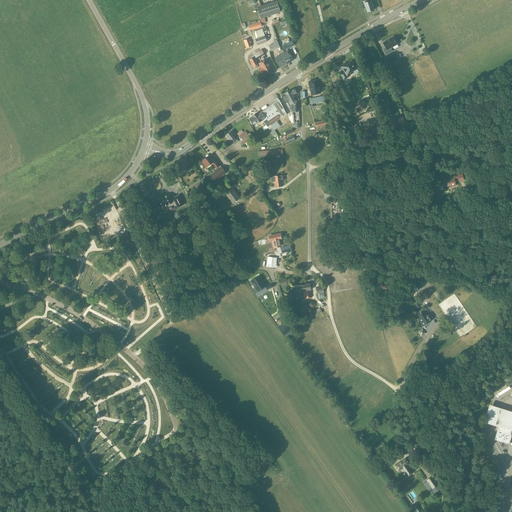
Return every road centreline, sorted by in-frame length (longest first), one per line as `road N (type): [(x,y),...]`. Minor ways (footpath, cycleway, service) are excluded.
road 1 (track): [(308,169),(383,152),(424,125),(511,96)]
road 2 (unclassified): [(309,263),(297,72)]
road 3 (tertiary): [(143,147),(175,153),(297,72)]
road 4 (tertiary): [(0,245),(113,189),(143,147)]
road 5 (tertiary): [(143,147),(140,93),(89,0)]
road 6 (unclassified): [(393,387),(345,353),(325,280),(309,263)]
road 7 (track): [(171,321),(225,291),(243,267),(303,272)]
road 8 (track): [(110,190),(171,321)]
road 9 (tertiary): [(297,72),(422,0)]
